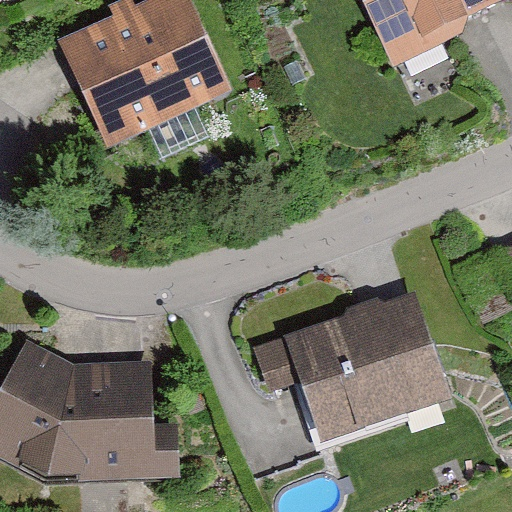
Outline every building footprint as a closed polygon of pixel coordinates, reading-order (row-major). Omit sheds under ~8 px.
[(221,92),(178,0),(143,0),(40,48),(89,153),(221,92)] [(490,16),(481,0),(339,0),(375,72),(490,16)] [(511,256),(466,276),(493,340),(511,332),(511,256)] [(404,288),(253,343),(271,394),(288,387),(307,437),(441,388),(404,288)] [(62,372),(15,346),(0,372),(0,477),(56,489),(159,487),(159,432),(131,432),(131,367),(62,372)]
